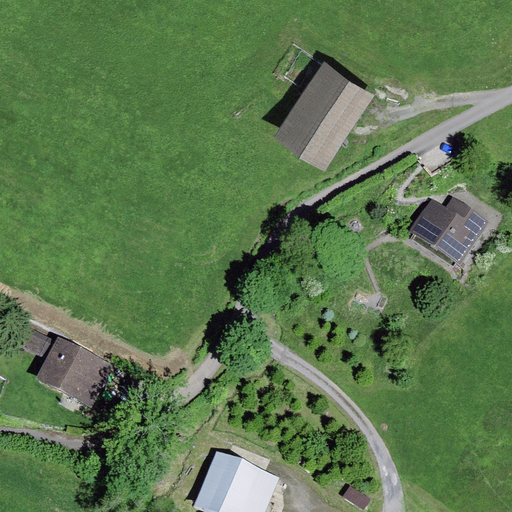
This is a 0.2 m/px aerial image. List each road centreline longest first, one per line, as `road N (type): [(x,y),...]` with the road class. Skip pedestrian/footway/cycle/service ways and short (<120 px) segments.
road 1 (track): [(511,94),(298,213),(255,262),(216,355),(157,413),(69,441),(0,430)]
road 2 (track): [(391,511),(390,467),(361,417),(330,383),(233,320)]
road 3 (track): [(358,122),(441,100),(503,98)]
